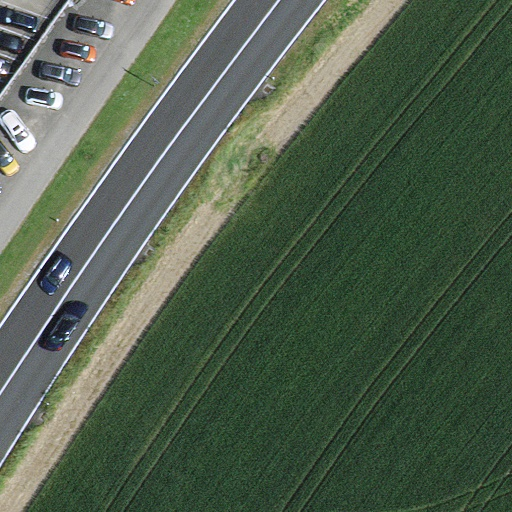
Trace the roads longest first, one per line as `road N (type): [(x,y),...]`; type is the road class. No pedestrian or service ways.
road 1 (primary): [(279,0),(163,153),(0,393)]
road 2 (track): [(161,0),(0,229)]
